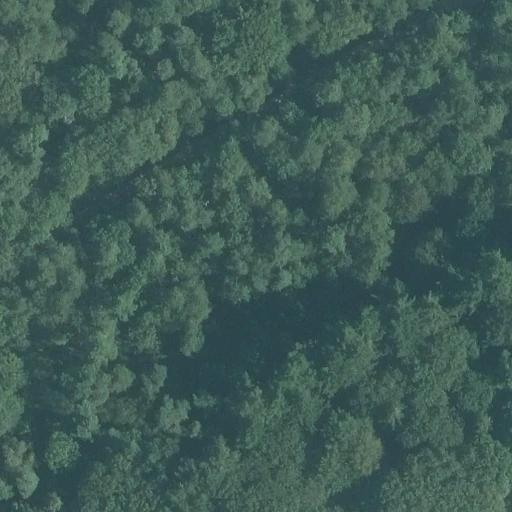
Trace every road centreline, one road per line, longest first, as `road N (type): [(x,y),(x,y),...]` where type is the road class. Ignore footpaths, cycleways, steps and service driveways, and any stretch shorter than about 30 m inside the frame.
road 1 (unclassified): [(0,279),(203,139),(457,0)]
road 2 (track): [(510,226),(496,249),(210,327),(0,344)]
road 3 (track): [(469,0),(472,123),(483,180),(510,226)]
